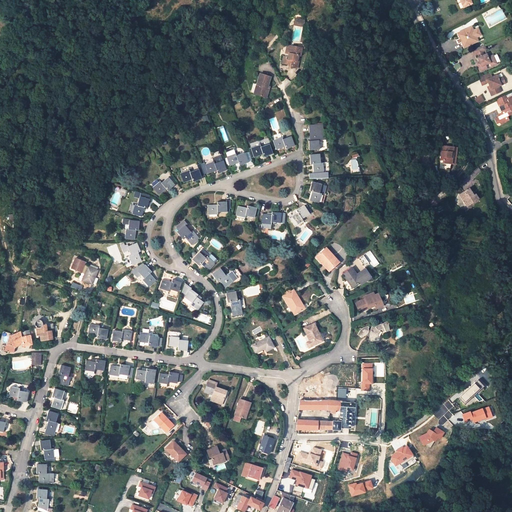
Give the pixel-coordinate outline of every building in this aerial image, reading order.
[(457,42),(458,45),(461,44),(464,49),(479,42),(478,38),(475,32),(473,27),(468,29),(466,33),(463,31),(457,34),(460,40),(457,42)] [(483,35),(480,29),(475,32),(478,38),(483,35)] [(284,57),(283,56),(282,63),(286,64),(287,59),(290,60),(289,67),(293,67),(294,61),(295,61),(296,60),(297,55),(300,55),(301,47),(288,45),(288,46),(287,53),(288,53),(288,57),(284,57)] [(481,47),(469,52),(472,57),(474,56),(476,59),(475,60),(476,63),(477,66),(475,67),(478,72),(484,69),(482,66),(487,64),(488,67),(493,65),(489,57),(485,59),(483,56),(481,57),(479,54),(484,52),(481,47)] [(259,74),(256,84),(258,85),(255,94),(266,97),(269,89),(267,88),(267,86),(270,77),(259,74)] [(490,74),(478,79),(481,86),(487,83),(489,86),(490,90),(488,91),(491,96),(500,92),(498,87),(504,84),(502,77),(497,79),(496,76),(491,78),(490,74)] [(478,105),(484,101),(481,95),(474,99),(478,105)] [(511,104),(510,105),(506,97),(497,101),(500,107),(503,105),(504,107),(506,107),(506,109),(502,111),(501,114),(498,115),(498,117),(496,119),(498,123),(501,121),(502,124),(506,122),(506,121),(510,119),(508,116),(511,113),(511,104)] [(311,140),(308,141),(309,150),(319,149),(318,140),(320,140),(320,131),(323,131),(322,124),(308,125),(309,132),(310,132),(311,140)] [(282,139),(281,137),(272,140),(276,149),(284,146),(285,149),(294,145),(291,136),(282,139)] [(261,147),(260,145),(250,148),(254,157),(263,154),(263,157),(272,154),(269,144),(261,147)] [(443,162),(455,164),(457,148),(442,146),(441,158),(443,159),(443,162)] [(236,155),(235,153),(226,156),(230,166),(238,163),(239,165),(248,162),(244,152),(236,155)] [(320,163),(319,154),(309,155),(310,164),(312,164),(313,173),(309,173),(309,179),(328,178),(327,172),(323,172),(322,163),(320,163)] [(213,161),(214,163),(223,160),(221,155),(212,158),(213,161)] [(214,163),(213,161),(204,164),(208,174),(216,171),(217,173),(226,170),(223,160),(214,163)] [(190,172),(189,170),(180,173),(183,182),(192,179),(193,182),(201,178),(198,169),(190,172)] [(161,183),(159,181),(152,187),(159,195),(166,189),(167,191),(174,185),(168,177),(161,183)] [(323,194),(326,185),(311,182),(309,191),(311,191),(309,200),(318,203),(321,193),(323,194)] [(467,206),(478,198),(475,194),(473,195),(472,193),(469,188),(459,194),(467,206)] [(135,191),(134,196),(139,198),(137,205),(135,204),(132,213),(142,216),(144,207),(147,208),(149,199),(148,199),(149,196),(140,193),(135,191)] [(207,205),(208,215),(217,214),(217,212),(226,212),(226,209),(229,209),(230,209),(229,200),(226,200),(226,201),(217,202),(217,204),(207,205)] [(247,205),(246,208),(237,206),(235,216),(244,218),(245,215),(254,217),(256,208),(247,205)] [(296,211),(297,213),(290,218),(295,226),(303,220),(302,219),(309,214),(303,205),(296,211)] [(271,212),(271,214),(262,213),(261,223),(271,224),(271,222),(282,223),(283,213),(271,212)] [(131,220),(123,219),(122,224),(126,224),(128,225),(128,229),(126,229),(125,238),(134,239),(135,230),(138,230),(139,221),(131,221),(131,220)] [(187,224),(183,220),(176,227),(179,231),(177,232),(183,239),(185,237),(191,244),(198,238),(192,231),(190,232),(185,226),(187,224)] [(140,251),(136,243),(127,247),(131,255),(129,256),(132,264),(141,261),(138,252),(140,251)] [(332,257),(333,256),(326,248),(316,256),(329,271),(337,263),(332,257)] [(208,255),(202,249),(192,260),(199,266),(200,264),(207,270),(217,259),(210,253),(208,255)] [(85,262),(74,258),(70,269),(84,274),(82,280),(92,284),(92,283),(96,284),(98,278),(95,277),(98,270),(87,266),(84,265),(85,262)] [(144,265),(143,263),(135,268),(135,269),(141,275),(144,278),(142,279),(143,281),(142,281),(147,286),(148,286),(149,287),(156,280),(149,273),(151,271),(145,265),(144,265)] [(219,280),(224,287),(232,281),(227,274),(225,275),(219,268),(211,274),(217,281),(219,280)] [(359,281),(361,283),(362,285),(372,278),(366,268),(357,275),(361,280),(359,281)] [(141,275),(135,269),(132,272),(138,279),(141,275)] [(352,270),(345,275),(353,289),(361,283),(359,281),(356,276),(352,270)] [(171,282),(162,279),(159,288),(168,291),(169,289),(177,292),(180,282),(172,279),(171,282)] [(184,283),(179,297),(182,299),(184,297),(190,289),(191,288),(184,283)] [(197,295),(190,289),(184,297),(191,302),(190,304),(197,310),(203,302),(196,297),(197,295)] [(283,296),(289,307),(291,306),(295,313),(304,308),(293,290),(283,296)] [(230,302),(232,315),(246,312),(244,299),(237,300),(235,291),(225,293),(227,302),(230,302)] [(360,306),(362,311),(369,308),(368,306),(374,303),(374,305),(382,302),(377,294),(374,295),(370,297),(369,294),(364,296),(365,298),(355,303),(357,308),(360,306)] [(319,307),(316,301),(310,305),(313,311),(319,307)] [(36,326),(37,332),(41,332),(42,340),(52,339),(51,331),(47,331),(46,325),(42,325),(42,324),(42,323),(42,322),(41,321),(40,320),(39,320),(38,320),(37,320),(36,321),(35,321),(35,322),(35,323),(35,324),(35,325),(35,326),(36,326)] [(314,323),(304,328),(312,345),(320,341),(316,333),(318,332),(314,323)] [(384,331),(385,331),(382,323),(380,324),(378,325),(376,326),(375,323),(372,327),(370,330),(369,333),(369,336),(369,338),(370,342),(379,340),(379,338),(379,337),(380,335),(380,334),(381,333),(382,332),(383,331),(384,331)] [(99,328),(99,325),(90,324),(88,333),(97,335),(97,338),(106,339),(107,329),(99,328)] [(369,333),(370,330),(369,330),(368,326),(366,326),(364,327),(362,328),(362,329),(361,329),(360,329),(359,330),(359,331),(360,332),(359,332),(358,334),(358,335),(363,337),(366,335),(369,336),(369,333)] [(122,329),(122,331),(113,330),(112,340),(121,342),(121,339),(130,340),(132,331),(122,329)] [(22,337),(21,331),(10,336),(6,350),(13,352),(14,348),(14,346),(20,342),(21,343),(23,343),(24,346),(32,344),(30,337),(30,335),(22,337)] [(149,335),(150,333),(140,332),(139,342),(148,343),(148,346),(157,346),(157,345),(158,337),(158,336),(149,335)] [(267,335),(264,336),(266,338),(251,345),(255,353),(265,348),(266,350),(273,347),(267,335)] [(179,340),(179,337),(169,336),(169,346),(178,347),(177,349),(187,350),(188,340),(179,340)] [(39,364),(39,360),(40,360),(41,353),(32,353),(31,364),(39,364)] [(96,359),(95,362),(86,360),(85,370),(94,372),(95,369),(103,370),(105,360),(96,359)] [(372,363),(362,363),(362,369),(362,383),(361,383),(361,390),(369,390),(369,384),(372,384),(372,369),(372,363)] [(120,364),(119,366),(110,365),(109,375),(118,376),(118,374),(128,375),(128,377),(132,377),(133,368),(129,367),(129,365),(120,364)] [(58,374),(61,374),(58,383),(67,386),(70,377),(68,376),(70,368),(61,365),(58,374)] [(155,370),(146,368),(146,370),(137,369),(135,379),(145,381),(144,383),(153,384),(155,370)] [(169,372),(168,374),(159,373),(158,383),(167,384),(168,382),(176,383),(177,381),(181,382),(182,374),(178,374),(178,373),(169,372)] [(482,385),(477,380),(458,398),(463,404),(482,385)] [(213,393),(211,399),(222,402),(226,391),(215,387),(217,383),(213,382),(213,383),(212,383),(208,381),(205,388),(214,391),(213,393)] [(464,405),(484,386),(482,385),(463,404),(464,405)] [(17,398),(17,400),(26,402),(28,392),(19,390),(19,388),(10,386),(8,396),(17,398)] [(51,397),(54,398),(51,407),(60,409),(63,400),(61,400),(64,391),(54,388),(51,397)] [(234,415),(243,418),(246,410),(248,410),(250,402),(239,399),(234,415)] [(299,400),(298,409),(301,409),(330,409),(330,412),(335,413),(335,410),(336,410),(338,401),(336,400),(335,400),(326,399),(299,400)] [(353,403),(348,403),(340,402),(340,401),(338,401),(336,410),(340,410),(339,419),(338,419),(337,420),(337,421),(332,421),(332,428),(339,429),(339,426),(349,427),(350,410),(353,410),(353,403)] [(461,415),(464,422),(472,419),(473,422),(485,418),(485,419),(491,417),(488,407),(482,410),(481,409),(470,413),(469,412),(461,415)] [(48,420),(45,429),(55,432),(57,423),(55,422),(58,414),(48,411),(46,420),(48,420)] [(160,413),(154,419),(166,432),(173,425),(167,419),(166,420),(160,413)] [(297,419),(295,429),(302,429),(316,428),(332,428),(332,421),(329,421),(301,419),(297,419)] [(426,433),(419,437),(423,445),(428,442),(427,440),(430,439),(434,441),(436,437),(439,439),(443,432),(435,428),(433,431),(432,432),(429,430),(428,430),(426,433)] [(273,439),(263,435),(258,450),(268,453),(273,439)] [(45,459),(46,462),(53,460),(53,458),(54,458),(53,448),(51,449),(50,440),(40,441),(41,450),(43,450),(44,459),(45,459)] [(179,447),(173,441),(165,448),(178,461),(187,452),(180,446),(179,447)] [(214,464),(225,460),(224,458),(228,456),(225,449),(218,451),(216,445),(212,447),(212,448),(206,450),(209,457),(210,457),(214,464)] [(403,448),(402,446),(395,450),(396,452),(391,456),(391,459),(395,466),(399,463),(401,465),(413,457),(407,447),(403,449),(403,448)] [(299,452),(297,460),(315,466),(317,460),(321,450),(313,447),(311,448),(311,451),(310,453),(309,453),(308,455),(299,452)] [(343,453),(338,469),(346,471),(347,469),(352,470),(356,454),(351,452),(350,455),(350,456),(348,456),(348,455),(343,453)] [(287,457),(282,470),(286,472),(291,458),(287,457)] [(261,471),(263,467),(251,464),(247,462),(243,475),(248,476),(257,479),(260,471),(261,471)] [(36,473),(39,473),(39,482),(53,483),(54,473),(46,473),(46,464),(36,464),(36,473)] [(294,485),(293,490),(301,493),(303,487),(311,489),(315,479),(310,478),(311,475),(299,471),(299,472),(291,469),(289,477),(297,480),(296,481),(298,481),(296,486),(294,485)] [(206,478),(196,473),(192,481),(202,486),(201,488),(206,490),(211,481),(206,478)] [(351,496),(358,494),(359,494),(365,492),(365,491),(373,488),(370,481),(362,483),(362,482),(357,484),(356,482),(348,485),(351,496)] [(155,487),(140,482),(139,486),(141,487),(139,495),(148,499),(151,492),(153,492),(155,487)] [(227,488),(216,483),(214,487),(218,489),(213,499),(220,502),(223,503),(227,493),(226,492),(227,488)] [(183,488),(177,501),(186,505),(186,504),(192,506),(196,497),(191,494),(192,492),(183,488)] [(39,498),(38,510),(43,511),(51,511),(52,509),(48,508),(48,499),(46,498),(47,490),(37,489),(36,498),(39,498)] [(257,490),(254,496),(257,497),(261,499),(263,493),(257,490)] [(276,511),(277,511),(287,511),(292,502),(294,496),(282,492),(281,491),(283,497),(276,511)] [(259,509),(263,500),(261,499),(257,497),(256,499),(250,497),(249,499),(237,494),(232,504),(244,511),(247,504),(259,509)] [(279,497),(274,495),(268,506),(274,509),(279,497)]
